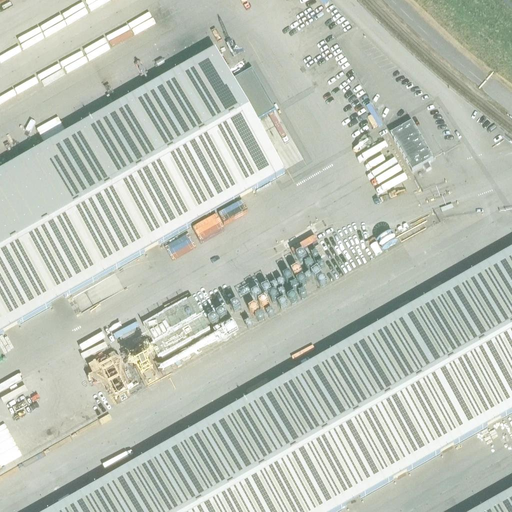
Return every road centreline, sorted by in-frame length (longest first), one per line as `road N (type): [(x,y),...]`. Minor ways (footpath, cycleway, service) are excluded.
road 1 (unknown): [(0,127),(226,0)]
road 2 (unclassified): [(511,105),(392,0)]
